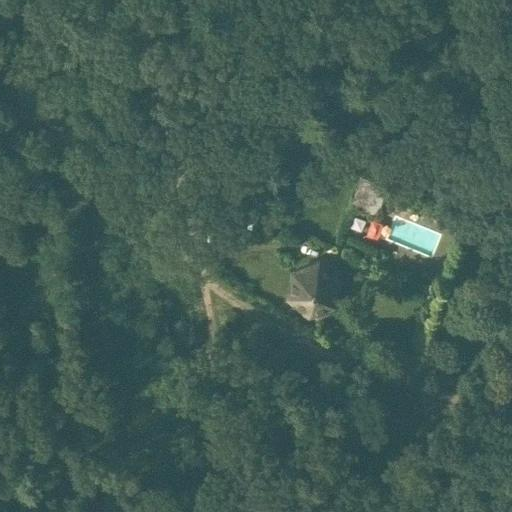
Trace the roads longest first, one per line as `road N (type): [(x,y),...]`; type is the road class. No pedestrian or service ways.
road 1 (track): [(201,289),(511,420)]
road 2 (track): [(201,289),(136,0)]
road 3 (track): [(0,110),(189,243)]
road 4 (track): [(250,511),(201,289)]
